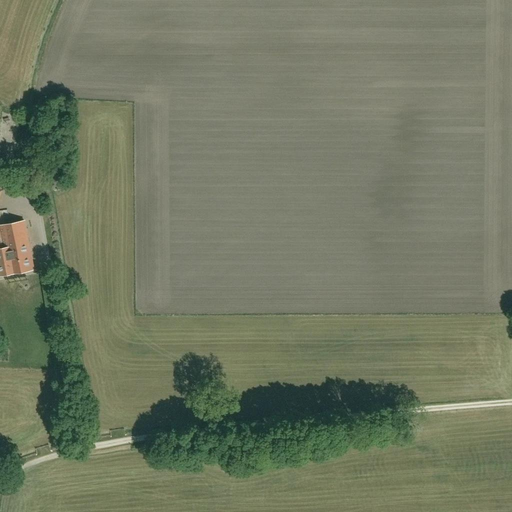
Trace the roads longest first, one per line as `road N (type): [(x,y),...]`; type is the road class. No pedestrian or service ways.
road 1 (track): [(511,402),(87,446)]
road 2 (track): [(87,446),(75,423),(37,209),(26,196)]
road 3 (track): [(87,446),(15,471),(3,511)]
